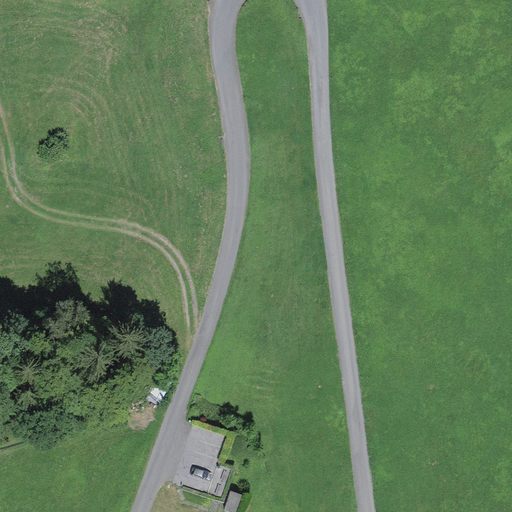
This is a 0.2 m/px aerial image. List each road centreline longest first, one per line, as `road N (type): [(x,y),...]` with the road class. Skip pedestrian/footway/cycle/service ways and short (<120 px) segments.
road 1 (unclassified): [(139,511),(232,234),(238,167),(222,48),(227,0)]
road 2 (unclassified): [(310,0),(367,511)]
road 3 (track): [(0,131),(18,193),(39,210),(133,228),(166,247),(183,276),(199,348)]
